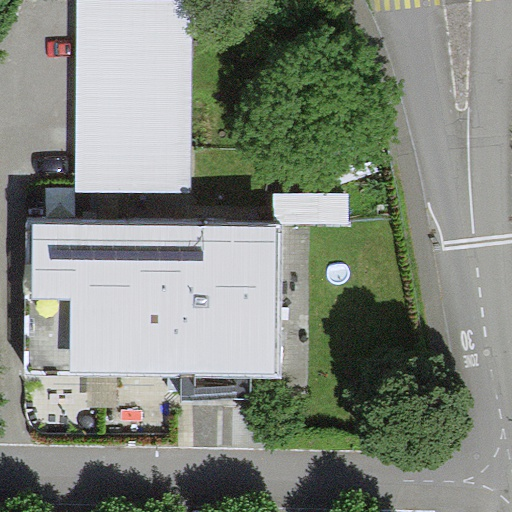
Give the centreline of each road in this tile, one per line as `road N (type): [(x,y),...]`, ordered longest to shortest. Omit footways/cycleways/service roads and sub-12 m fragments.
road 1 (residential): [(509,476),(0,466)]
road 2 (residential): [(453,0),(478,285),(509,476)]
